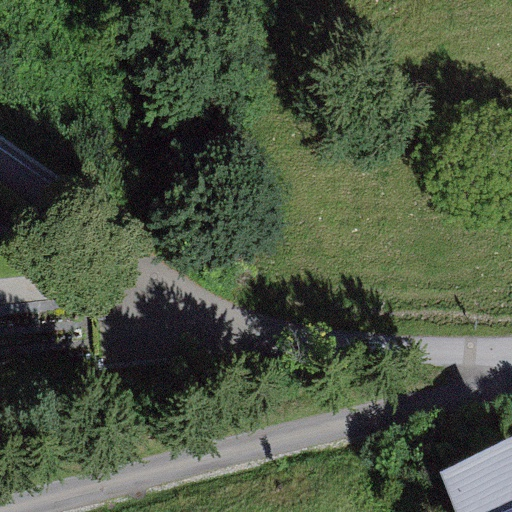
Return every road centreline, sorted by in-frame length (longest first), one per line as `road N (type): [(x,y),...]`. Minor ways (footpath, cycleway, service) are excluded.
road 1 (residential): [(0,163),(205,307),(307,338),(511,351)]
road 2 (residential): [(0,511),(511,379)]
